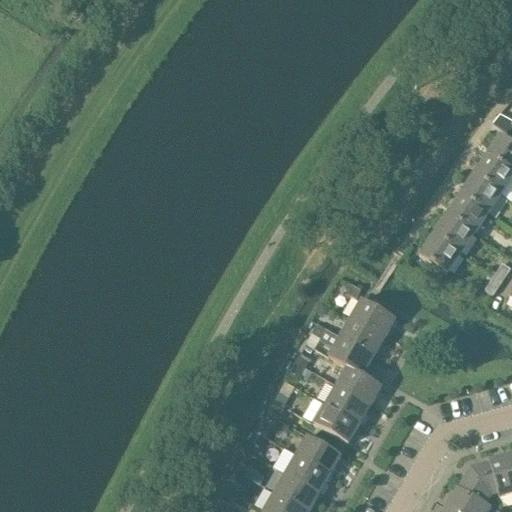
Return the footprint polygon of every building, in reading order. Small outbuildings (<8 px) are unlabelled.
[(511,146),(499,138),(485,159),(511,177),(511,146)] [(511,180),(511,177),(485,159),(472,179),(500,198),(511,180)] [(500,198),(472,179),(458,199),(487,218),(500,198)] [(487,218),(458,199),(445,219),(474,238),(487,218)] [(474,238),(445,219),(432,239),(460,258),(474,238)] [(447,278),(460,258),(432,239),(418,259),(447,278)] [(502,266),(493,279),(502,285),(510,272),(502,266)] [(502,285),(493,279),(484,293),(493,298),(502,285)] [(351,288),(346,298),(355,303),(360,294),(351,288)] [(350,322),(384,342),(395,323),(361,303),(350,322)] [(321,306),(315,315),(320,319),(327,317),(331,312),(321,306)] [(373,361),(384,342),(350,322),(339,341),(373,361)] [(321,343),(326,333),(316,328),(311,337),(321,343)] [(346,372),(362,379),(373,361),(339,341),(327,361),(346,372)] [(295,366),(305,372),(310,362),(300,357),(295,366)] [(299,381),(305,372),(295,366),(290,376),(299,381)] [(335,390),(370,410),(381,390),(362,379),(346,372),(335,390)] [(359,429),(370,410),(335,390),(325,408),(359,429)] [(279,395),(274,405),(283,410),(288,401),(279,395)] [(348,448),(359,429),(325,408),(313,428),(348,448)] [(271,432),(277,422),(267,416),(261,427),(271,432)] [(266,441),(271,432),(261,427),(256,436),(266,441)] [(261,450),(266,441),(256,436),(251,445),(261,450)] [(295,459),(330,479),(341,459),(307,439),(295,459)] [(488,463),(489,467),(490,467),(498,498),(497,498),(498,501),(511,497),(511,465),(510,458),(488,463)] [(285,478),(319,497),(330,479),(295,459),(285,478)] [(240,465),(235,474),(245,480),(250,470),(240,465)] [(469,472),(458,492),(485,508),(490,499),(497,498),(498,498),(490,467),(489,467),(469,472)] [(245,480),(235,474),(230,483),(240,489),(245,480)] [(274,496),(300,511),(310,511),(319,497),(285,478),(274,496)] [(492,511),(490,511),(485,508),(458,492),(456,491),(445,510),(449,511),(492,511)] [(300,511),(274,496),(264,511),(300,511)] [(220,503),(215,511),(214,511),(227,511),(229,508),(220,503)]
